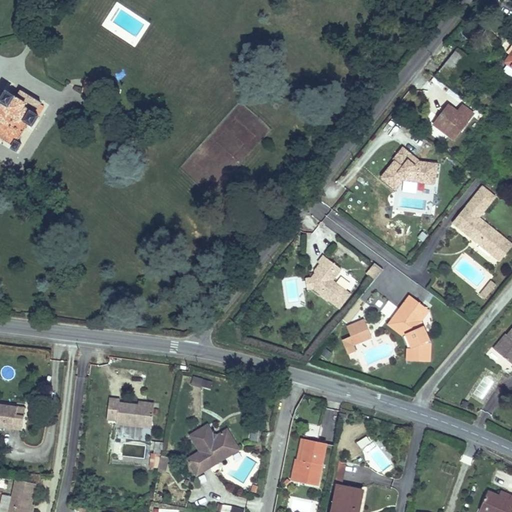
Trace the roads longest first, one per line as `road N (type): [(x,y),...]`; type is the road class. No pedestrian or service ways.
road 1 (unclassified): [(460,0),(197,349)]
road 2 (tertiary): [(511,450),(296,376)]
road 3 (tertiary): [(197,349),(0,326)]
road 4 (unknown): [(97,337),(70,511)]
road 5 (unknown): [(308,196),(408,267),(421,271),(447,245)]
road 6 (residential): [(296,376),(266,511)]
